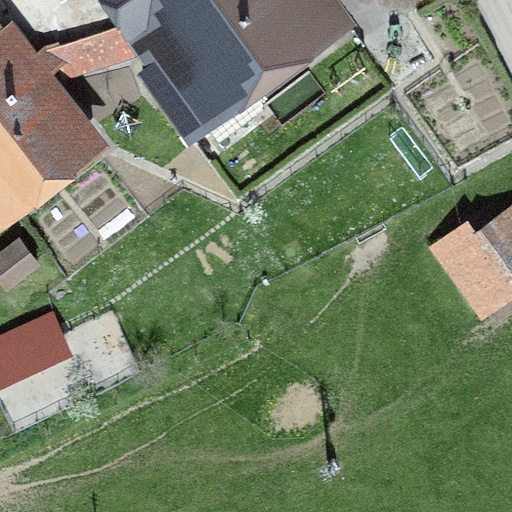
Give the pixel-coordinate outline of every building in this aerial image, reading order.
[(341,7),(336,0),(107,0),(124,22),(49,37),(59,52),(93,61),(144,49),(153,20),(174,48),(145,70),(190,131),(206,119),(201,112),(341,7)] [(0,211),(84,145),(0,39),(0,211)] [(440,241),(409,263),(459,332),(511,292),(511,231),(501,217),(450,254),(440,241)] [(0,255),(0,280),(6,288),(34,266),(17,243),(0,255)] [(23,337),(0,351),(0,396),(43,369),(23,337)]
